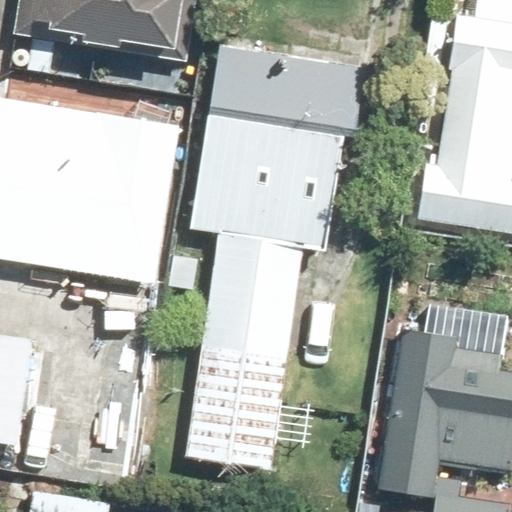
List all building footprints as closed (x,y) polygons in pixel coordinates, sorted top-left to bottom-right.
[(21,0),(18,27),(190,53),(197,0),(21,0)] [(511,16),(459,8),(451,66),(458,67),(445,160),(430,157),(422,214),(511,228),(511,16)] [(226,225),(193,454),(275,466),(309,238),(332,241),(350,117),(358,118),(367,60),(222,39),(195,221),(226,225)] [(56,45),(23,40),(21,61),(52,66),(56,45)] [(0,231),(21,234),(18,253),(160,275),(184,120),(6,91),(0,129),(0,231)] [(172,281),(198,283),(201,253),(175,251),(172,281)] [(396,300),(422,303),(426,277),(398,275),(396,300)] [(511,365),(504,364),(511,318),(511,310),(434,298),(428,326),(408,322),(384,483),(439,491),(436,511),(424,509),(423,511),(511,511),(511,508),(511,498),(462,490),(464,474),(439,469),(442,453),(511,464),(511,365)] [(60,347),(35,343),(36,337),(0,332),(0,434),(20,437),(22,429),(47,432),(60,347)] [(112,511),(114,496),(36,487),(37,472),(16,470),(14,488),(0,486),(0,511),(112,511)] [(363,495),(360,511),(385,511),(387,498),(363,495)]
